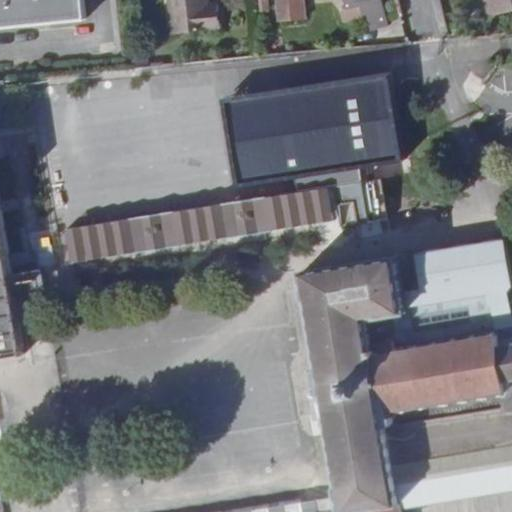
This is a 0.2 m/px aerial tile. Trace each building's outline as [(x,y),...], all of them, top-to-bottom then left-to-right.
[(0,0),(0,29),(86,22),(84,0),(0,0)] [(172,0),(176,33),(224,29),(222,3),(211,3),(210,0),(172,0)] [(279,0),(282,23),(308,20),(306,0),(279,0)] [(346,0),(348,9),(361,7),(363,15),(370,13),(374,30),(389,26),(381,0),(346,0)] [(6,82),(0,82),(0,357),(24,353),(10,262),(8,252),(0,198),(0,128),(13,127),(6,82)] [(65,225),(71,260),(337,218),(331,183),(65,225)] [(399,511),(399,508),(393,466),(511,445),(511,306),(509,291),(511,288),(511,255),(509,236),(494,236),(480,241),(465,240),(451,246),(435,245),(420,250),(428,303),(408,306),(400,253),(304,269),(308,295),(310,294),(323,366),(331,416),(343,485),(340,486),(344,508),(320,511),(399,511)] [(8,252),(10,262),(32,260),(30,248),(8,252)] [(331,416),(323,366),(310,368),(318,418),(331,416)] [(511,445),(393,466),(399,508),(511,489),(511,445)]
